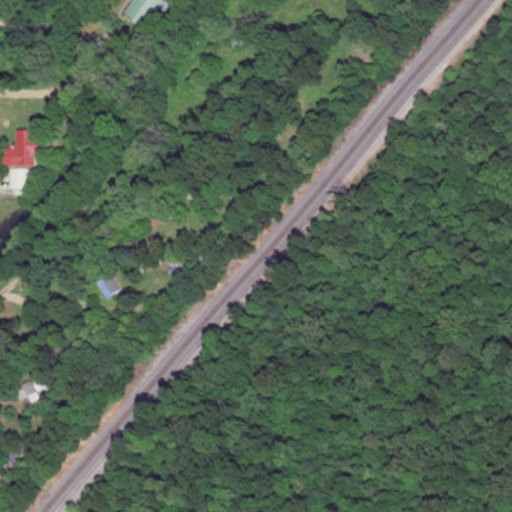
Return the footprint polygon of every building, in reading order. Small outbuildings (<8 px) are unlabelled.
[(159,27),(173,0),(136,0),(131,12),(159,27)] [(38,163),(39,152),(51,153),(52,133),(39,132),(39,128),(18,127),(18,163),(38,163)] [(30,167),(13,167),(14,186),(31,186),(30,167)] [(208,256),(200,243),(182,255),(191,268),(208,256)] [(42,396),(35,380),(19,386),(23,397),(30,394),(33,400),(42,396)] [(23,472),(13,454),(0,461),(0,464),(9,479),(23,472)]
